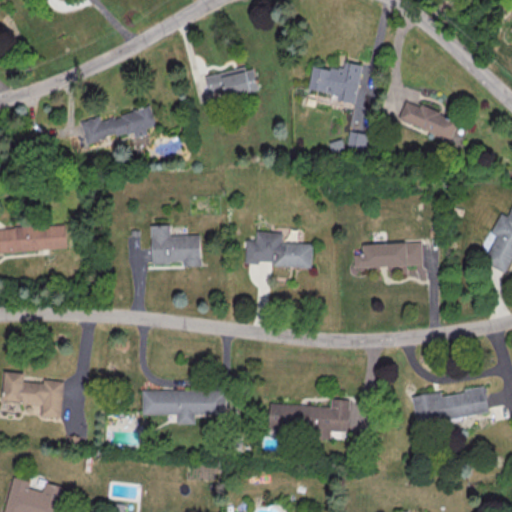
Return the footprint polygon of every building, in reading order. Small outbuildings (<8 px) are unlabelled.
[(24,0),(31,8),(41,0),(24,0)] [(363,65),(355,104),(337,100),(338,96),(309,90),(314,67),(330,70),(331,65),(343,68),(345,62),(363,65)] [(204,75),(208,93),(226,89),(228,96),(258,90),(253,66),(204,75)] [(458,120),(406,99),(398,118),(450,139),(458,120)] [(80,121),(86,143),(133,130),(134,137),(147,133),(146,127),(155,125),(150,106),(100,119),(99,115),(80,121)] [(367,150),(369,133),(349,130),(347,148),(367,150)] [(511,207),(511,260),(505,273),(485,262),(498,237),(492,233),(502,214),(507,217),(511,207)] [(0,229),(64,225),(66,248),(0,252),(0,229)] [(150,226),(151,264),(169,264),(169,262),(183,262),(183,267),(202,266),(201,235),(170,236),(170,225),(150,226)] [(247,240),(257,241),(257,231),(284,233),(283,242),(314,244),(312,268),(273,265),(273,262),(259,261),(259,265),(245,264),(247,240)] [(362,245),(422,242),(423,265),(355,268),(355,256),(363,255),(362,245)] [(64,382),(61,418),(40,416),(41,406),(22,404),(22,402),(1,400),(4,371),(24,373),(24,382),(43,383),(43,380),(64,382)] [(413,397),(418,425),(488,412),(484,386),(464,390),(464,393),(441,397),(441,392),(413,397)] [(142,391),(225,391),(225,415),(195,415),(195,424),(177,424),(177,415),(142,415),(142,391)] [(270,403),(268,427),(312,430),(311,439),(330,441),(330,431),(347,432),(350,401),(332,400),(331,407),(270,403)] [(13,477),(2,511),(60,511),(64,498),(60,497),(62,487),(45,482),(42,492),(28,488),(30,482),(13,477)]
